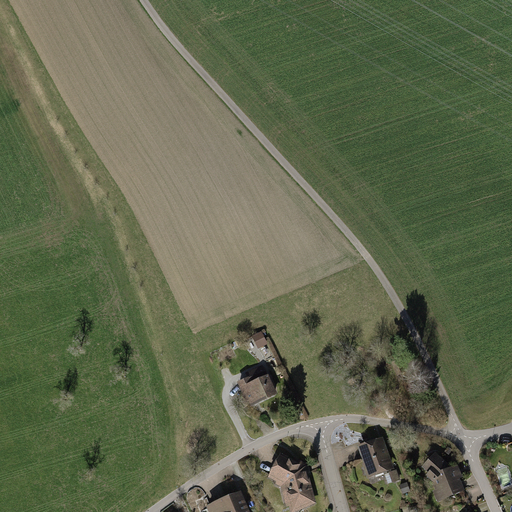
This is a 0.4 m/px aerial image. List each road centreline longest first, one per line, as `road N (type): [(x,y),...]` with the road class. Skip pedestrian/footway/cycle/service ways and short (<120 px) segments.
road 1 (track): [(460,436),(413,332),(366,255),(144,0)]
road 2 (residential): [(152,511),(250,448),(318,422)]
road 3 (residential): [(318,422),(360,420),(460,436)]
